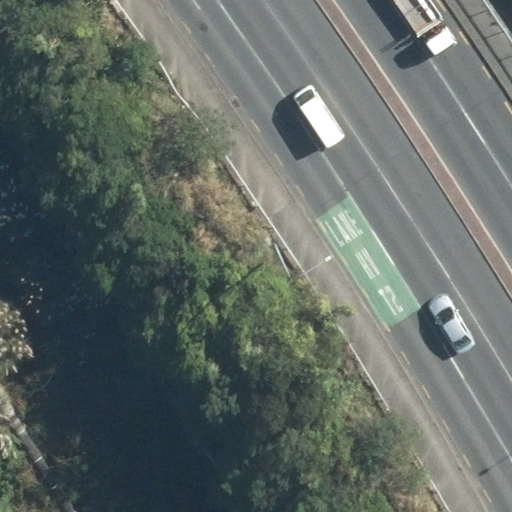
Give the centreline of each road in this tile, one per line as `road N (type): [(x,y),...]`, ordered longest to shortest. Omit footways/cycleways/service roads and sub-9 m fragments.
road 1 (primary): [(511,413),(251,0)]
road 2 (primary): [(391,0),(511,176)]
